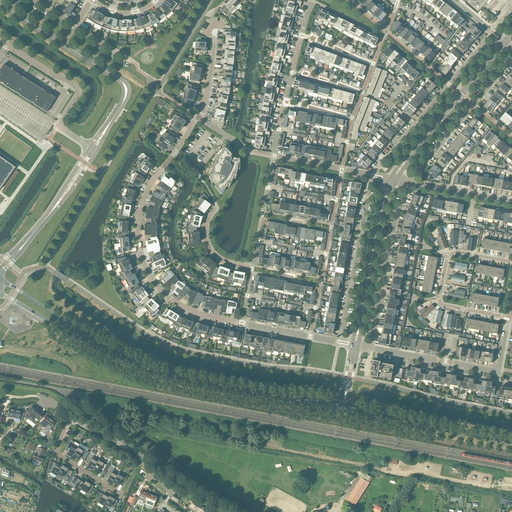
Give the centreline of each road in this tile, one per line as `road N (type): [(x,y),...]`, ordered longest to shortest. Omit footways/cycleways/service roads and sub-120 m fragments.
road 1 (tertiary): [(62,43),(122,82),(125,97),(56,204),(0,267)]
road 2 (residential): [(240,324),(177,304),(138,249),(139,204),(174,152)]
road 3 (tertiary): [(342,408),(160,373)]
road 4 (residential): [(511,262),(447,254),(440,303),(509,318)]
road 5 (tertiary): [(160,373),(1,281)]
road 6 (tertiary): [(0,293),(111,357),(160,373)]
road 7 (tertiary): [(393,180),(504,43)]
road 8 (tertiary): [(511,443),(342,408)]
road 9 (residential): [(371,175),(338,342)]
road 10 (residential): [(371,347),(411,182)]
road 11 (tertiary): [(355,344),(393,180)]
road 12 (residential): [(122,441),(70,421),(56,453),(118,493)]
road 13 (residential): [(252,268),(211,249),(205,232),(217,207),(174,152)]
road 14 (residential): [(411,182),(511,59)]
road 15 (residential): [(227,511),(122,441)]
road 16 (residential): [(492,32),(414,125)]
